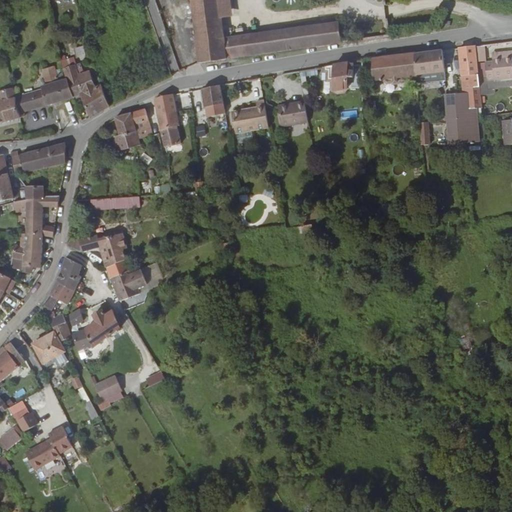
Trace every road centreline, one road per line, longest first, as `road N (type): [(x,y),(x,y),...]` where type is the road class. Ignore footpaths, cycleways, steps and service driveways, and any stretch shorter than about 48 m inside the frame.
road 1 (residential): [(82,132),(172,85),(511,29)]
road 2 (residential): [(0,337),(47,278),(63,237),(82,132)]
